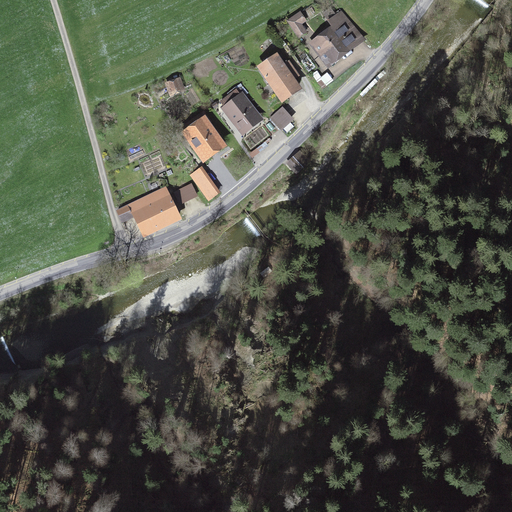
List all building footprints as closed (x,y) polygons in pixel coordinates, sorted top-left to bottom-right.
[(363,38),(341,11),(328,21),(333,29),(314,44),(329,64),(363,38)] [(300,14),(289,21),(299,36),(305,32),(299,24),(304,20),(300,14)] [(278,58),(261,70),(281,100),(299,88),(295,84),(300,80),(288,62),(283,66),(278,58)] [(171,93),(182,89),(178,80),(167,84),(171,93)] [(236,90),(221,102),(243,131),(258,119),(236,90)] [(271,118),(281,129),(291,121),(281,110),(271,118)] [(210,122),(204,112),(182,128),(189,137),(186,139),(201,160),(222,146),(207,124),(210,122)] [(297,173),(308,162),(300,152),(288,163),(297,173)] [(200,169),(191,176),(208,200),(218,194),(200,169)] [(191,183),(173,192),(179,205),(198,196),(191,183)] [(164,192),(118,212),(121,221),(136,214),(145,233),(166,223),(167,225),(177,220),(164,192)]
